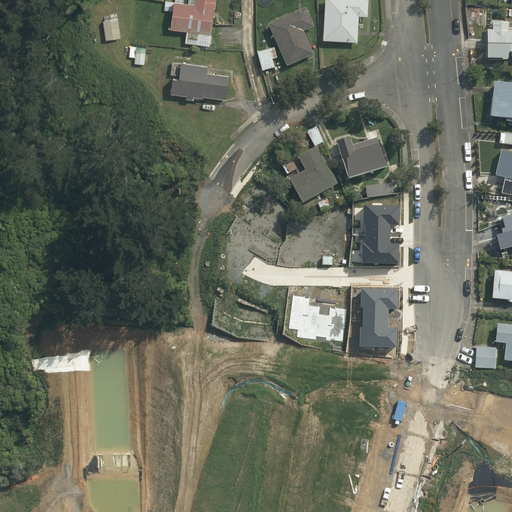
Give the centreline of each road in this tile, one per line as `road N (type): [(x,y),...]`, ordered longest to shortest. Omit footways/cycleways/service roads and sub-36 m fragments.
road 1 (residential): [(443,295),(440,366),(394,511)]
road 2 (unclassified): [(447,76),(453,212),(443,295)]
road 3 (unclassified): [(443,295),(410,79)]
road 4 (residential): [(410,79),(312,107),(275,130),(241,168)]
road 5 (unknown): [(241,168),(219,183),(196,237),(183,332)]
